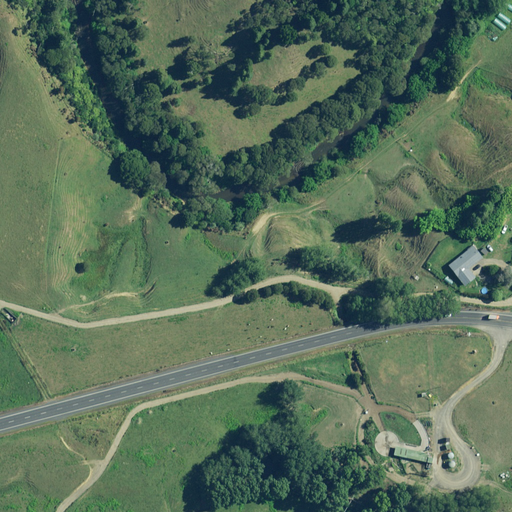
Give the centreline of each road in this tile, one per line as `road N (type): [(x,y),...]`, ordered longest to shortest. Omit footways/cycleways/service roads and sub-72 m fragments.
road 1 (primary): [(0,425),(385,323),(511,322)]
road 2 (track): [(0,301),(81,323),(169,311),(303,277),(338,285),(375,401)]
road 3 (track): [(444,416),(375,401),(323,378),(271,374),(199,390),(144,404),(65,511)]
road 4 (track): [(0,310),(65,426),(110,449)]
road 5 (track): [(338,285),(511,299)]
